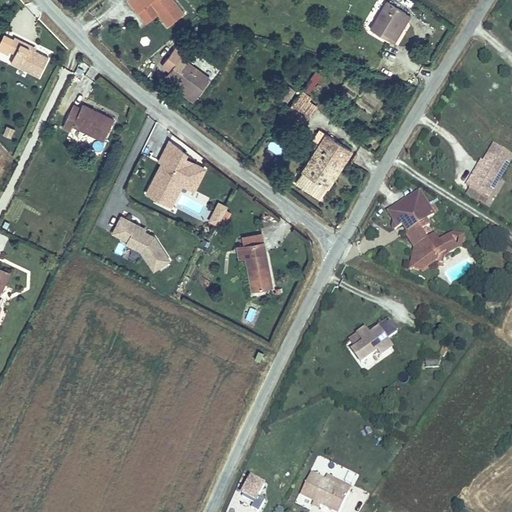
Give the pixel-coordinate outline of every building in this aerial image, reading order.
[(182,10),(173,0),(126,0),(134,9),(144,0),(145,0),(154,10),(166,23),(182,10)] [(143,20),(154,10),(145,0),(144,0),(134,9),(143,20)] [(370,30),(386,40),(405,12),(389,2),(370,30)] [(405,12),(386,40),(393,45),(411,16),(405,12)] [(21,42),(36,49),(37,43),(16,34),(13,39),(2,34),(0,38),(0,48),(6,51),(8,48),(15,52),(21,42)] [(165,60),(172,67),(168,73),(182,85),(196,96),(211,78),(190,61),(196,53),(181,41),(165,60)] [(48,54),(36,49),(21,42),(15,52),(11,60),(38,74),(48,54)] [(196,96),(182,85),(179,88),(194,100),(196,96)] [(283,104),(281,108),(306,126),(321,105),(296,87),(283,104)] [(71,105),(68,111),(78,116),(81,109),(71,105)] [(78,116),(68,111),(61,126),(70,130),(73,125),(103,140),(112,121),(82,106),(81,109),(78,116)] [(6,127),(3,136),(11,138),(14,130),(6,127)] [(318,149),(329,133),(322,128),(314,140),(319,143),(316,147),(318,149)] [(353,150),(329,133),(318,149),(296,181),(320,199),(353,150)] [(166,136),(158,152),(162,154),(159,160),(155,168),(153,167),(151,172),(152,173),(149,179),(148,178),(143,188),(167,201),(179,179),(187,184),(189,181),(189,182),(199,162),(181,153),(183,149),(166,136)] [(475,169),(469,179),(472,181),(484,188),(489,179),(496,184),(511,157),(511,149),(497,140),(487,158),(478,171),(475,169)] [(483,156),(475,169),(478,171),(487,158),(483,156)] [(489,179),(484,188),(485,188),(491,192),(496,184),(489,179)] [(484,188),(472,181),(468,187),(481,195),(485,188),(484,188)] [(221,192),(216,201),(224,206),(230,197),(221,192)] [(402,236),(411,250),(420,263),(428,258),(431,263),(442,264),(442,256),(455,249),(445,235),(444,236),(437,241),(432,233),(425,240),(418,230),(425,225),(422,222),(431,216),(416,192),(386,212),(393,222),(393,227),(395,231),(403,225),(407,232),(402,236)] [(224,206),(216,201),(211,209),(220,214),(224,206)] [(133,219),(117,211),(109,228),(124,236),(122,238),(137,245),(146,259),(162,249),(150,231),(141,226),(132,221),(133,219)] [(274,285),(262,231),(243,237),(244,244),(237,246),(239,258),(247,256),(255,290),(274,285)] [(447,233),(445,235),(455,249),(460,247),(461,234),(447,233)] [(420,263),(411,250),(408,269),(422,272),(432,266),(431,263),(428,258),(420,263)] [(0,290),(10,270),(0,264),(0,305),(1,304),(0,303),(0,290)] [(246,319),(253,320),(255,310),(248,308),(246,319)] [(350,344),(356,354),(352,356),(359,368),(376,357),(380,362),(391,354),(385,346),(396,338),(388,325),(374,334),(373,335),(372,336),(372,337),(372,339),(369,341),(364,335),(350,344)] [(425,367),(440,366),(439,358),(425,359),(425,367)] [(335,506),(347,486),(324,474),(309,466),(298,486),(312,494),(317,497),(335,506)] [(349,482),(326,469),(324,474),(347,486),(349,482)] [(254,511),(259,511),(265,500),(259,497),(267,480),(249,472),(235,503),(254,511)]
